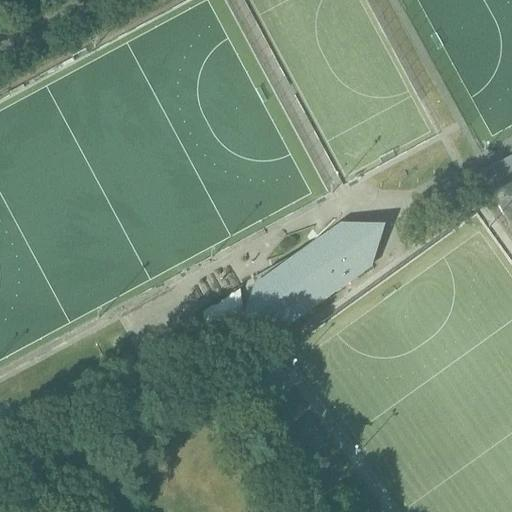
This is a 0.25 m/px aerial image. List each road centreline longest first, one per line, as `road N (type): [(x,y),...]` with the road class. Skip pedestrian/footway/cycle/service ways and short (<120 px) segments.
road 1 (unknown): [(254,0),(329,148),(341,205),(250,273)]
road 2 (residential): [(0,60),(113,0)]
